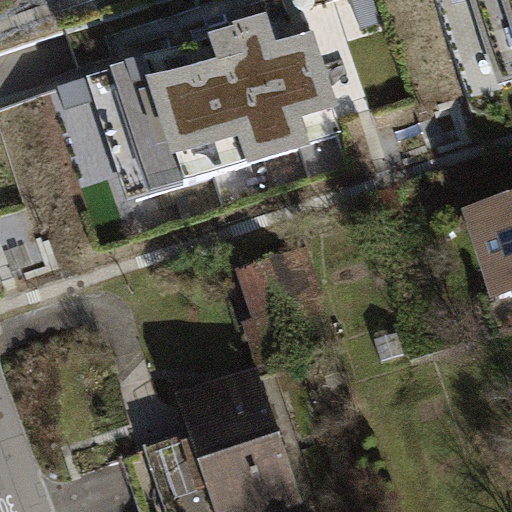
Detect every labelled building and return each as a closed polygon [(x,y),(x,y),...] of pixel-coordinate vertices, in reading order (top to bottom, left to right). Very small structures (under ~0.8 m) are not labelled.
[(511,0),(480,0),(509,83),(511,81),(511,0)] [(310,11),(84,81),(124,210),(350,141),(310,11)] [(511,204),(471,218),(496,299),(511,293),(511,204)] [(306,252),(246,272),(276,360),(336,340),(306,252)] [(258,378),(181,404),(192,435),(146,450),(166,511),(263,511),(262,507),(297,496),(258,378)]
